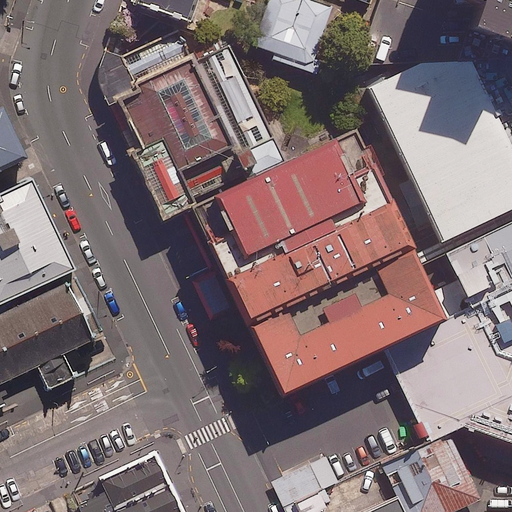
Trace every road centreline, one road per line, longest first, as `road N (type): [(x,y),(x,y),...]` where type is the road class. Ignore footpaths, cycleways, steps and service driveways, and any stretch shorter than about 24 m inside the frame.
road 1 (tertiary): [(180,374),(58,121),(48,83),(51,44),(68,0)]
road 2 (residential): [(0,461),(180,374)]
road 3 (tertiary): [(243,511),(180,374)]
